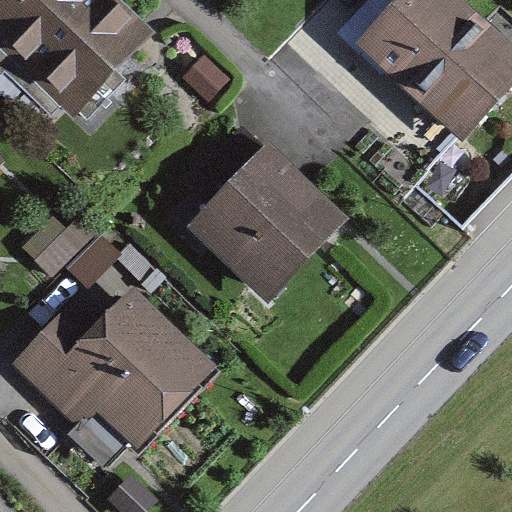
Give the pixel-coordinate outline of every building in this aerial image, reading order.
[(0,0),(0,47),(73,118),(155,34),(119,0),(0,0)] [(511,53),(454,0),(409,0),(364,48),(460,137),(511,83),(511,53)] [(511,179),(511,83),(460,137),(418,181),(466,227),(511,179)] [(268,306),(350,220),(267,143),(186,229),(268,306)] [(59,287),(90,254),(52,219),(21,253),(59,287)] [(139,450),(207,378),(131,306),(93,345),(70,323),(24,372),(77,423),(93,406),(139,450)]
